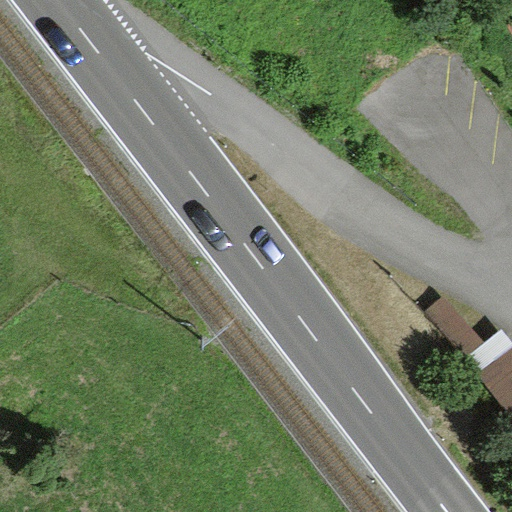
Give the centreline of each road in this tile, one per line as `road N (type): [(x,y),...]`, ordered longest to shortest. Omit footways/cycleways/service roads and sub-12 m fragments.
road 1 (primary): [(448,511),(113,74)]
road 2 (residential): [(113,74),(153,67),(188,80),(511,291)]
